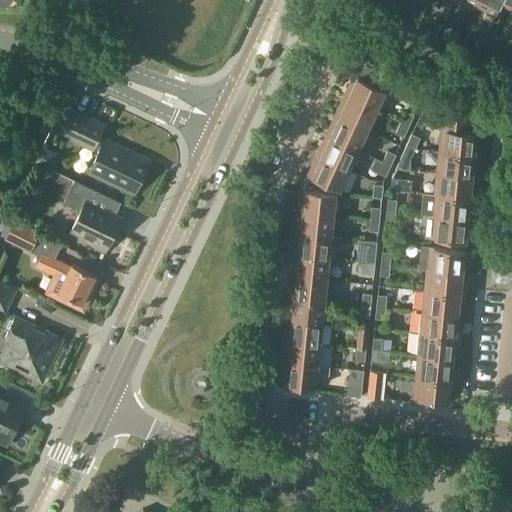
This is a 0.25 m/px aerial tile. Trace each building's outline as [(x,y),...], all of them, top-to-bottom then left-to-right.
[(511,0),(443,0),(441,5),(449,9),(453,0),(467,0),(463,10),(471,14),(477,1),(488,6),(482,18),(491,22),(501,0),(502,0),(509,3),(511,4),(511,0)] [(502,0),(501,0),(497,11),(503,14),(509,3),(502,0)] [(441,37),(454,44),(460,32),(447,26),(441,37)] [(369,82),(353,75),(344,95),(376,110),(385,91),(391,94),(399,78),(376,67),(369,82)] [(344,95),(335,115),(367,130),(376,110),(344,95)] [(62,106),(51,129),(93,150),(94,148),(99,150),(88,173),(132,195),(149,160),(100,136),(105,125),(84,114),(83,116),(62,106)] [(400,122),(409,125),(414,115),(405,111),(400,122)] [(358,149),(367,130),(335,115),(326,134),(358,149)] [(442,120),(439,150),(475,154),(477,132),(469,131),(470,118),(448,116),(442,120)] [(404,136),(409,125),(400,122),(395,132),(404,136)] [(412,133),(407,144),(415,148),(420,137),(412,133)] [(349,169),(358,149),(326,134),(317,154),(349,169)] [(415,148),(407,144),(402,155),(410,159),(415,148)] [(387,150),(383,160),(391,164),(396,154),(387,150)] [(472,176),(475,154),(439,150),(437,172),(472,176)] [(339,189),(349,169),(317,154),(307,174),(339,189)] [(386,175),(391,164),(383,160),(377,171),(386,175)] [(14,172),(6,173),(7,183),(15,182),(14,172)] [(470,197),(472,176),(437,172),(435,193),(470,197)] [(401,178),(392,177),(391,189),(400,190),(401,178)] [(78,215),(71,230),(72,231),(73,229),(88,236),(85,243),(105,253),(121,219),(90,204),(96,191),(74,180),(63,203),(76,210),(78,215)] [(374,184),(372,196),(382,197),(383,185),(374,184)] [(336,192),(300,189),(298,212),(333,215),(336,192)] [(468,219),(470,197),(435,193),(435,194),(423,192),(421,214),(432,215),(432,216),(468,219)] [(397,200),(387,199),(386,211),(395,212),(397,200)] [(370,219),(379,220),(381,208),(372,207),(370,219)] [(394,223),(395,212),(386,211),(385,222),(394,223)] [(331,236),(333,215),(298,212),(296,233),(331,236)] [(466,241),(468,219),(432,216),(430,237),(466,241)] [(378,231),(379,220),(370,219),(369,230),(378,231)] [(5,237),(30,250),(39,233),(14,220),(5,237)] [(81,303),(95,275),(72,264),(70,267),(54,259),(62,244),(39,232),(39,233),(30,250),(29,251),(41,256),(36,266),(64,280),(58,292),(81,303)] [(331,236),(296,233),(295,238),(289,238),(287,254),(293,254),(329,258),(330,246),(341,247),(341,237),(331,236)] [(418,267),(427,268),(463,272),(465,249),(420,244),(418,267)] [(367,250),(366,261),(375,262),(376,251),(367,250)] [(382,251),(381,263),(390,264),(391,252),(382,251)] [(327,280),(329,258),(293,254),(291,276),(327,280)] [(375,262),(366,261),(362,261),(360,273),(374,274),(375,262)] [(390,264),(381,263),(379,275),(389,276),(390,264)] [(427,268),(424,290),(460,293),(463,272),(427,268)] [(325,301),(327,280),(291,276),(289,297),(325,301)] [(16,289),(0,280),(0,309),(5,312),(16,289)] [(424,290),(422,311),(458,315),(460,293),(424,290)] [(361,305),(370,306),(371,294),(363,293),(361,305)] [(387,295),(377,294),(376,306),(385,307),(387,295)] [(322,322),(325,301),(289,297),(287,319),(322,322)] [(369,317),(370,306),(361,305),(360,316),(369,317)] [(385,307),(376,306),(375,318),(384,318),(385,307)] [(456,336),(458,315),(422,311),(420,333),(456,336)] [(62,338),(16,315),(4,339),(15,344),(5,364),(40,381),(62,338)] [(287,319),(284,340),(320,344),(322,322),(287,319)] [(358,336),(357,348),(366,349),(368,327),(359,326),(358,336)] [(420,333),(418,354),(454,358),(456,336),(420,333)] [(373,337),(372,349),(389,351),(391,339),(373,337)] [(332,345),(320,344),(284,340),(282,362),(318,365),(330,367),(332,345)] [(366,349),(357,348),(356,359),(365,360),(366,349)] [(389,351),(372,349),(371,361),(388,363),(389,351)] [(451,379),(454,358),(418,354),(415,375),(451,379)] [(330,367),(318,365),(282,362),(280,384),(316,387),(317,377),(325,378),(329,375),(330,367)] [(364,370),(350,369),(347,394),(361,396),(364,370)] [(384,372),(370,371),(369,380),(383,381),(384,372)] [(449,401),(451,379),(415,375),(413,398),(449,401)] [(22,404),(0,392),(0,439),(4,441),(22,404)]
